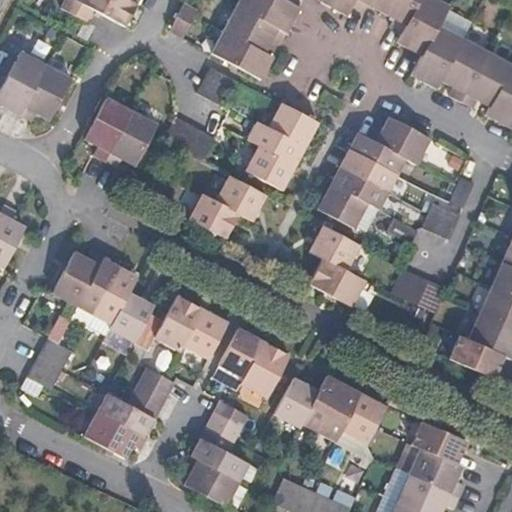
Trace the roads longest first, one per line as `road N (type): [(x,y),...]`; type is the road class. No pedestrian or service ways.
road 1 (residential): [(77,191),(511,420)]
road 2 (residential): [(500,151),(324,35),(292,94)]
road 3 (residential): [(168,0),(144,41),(110,58),(46,174)]
road 4 (residential): [(77,191),(0,336)]
road 5 (residential): [(0,424),(144,494)]
road 6 (residential): [(500,151),(445,263),(428,256)]
